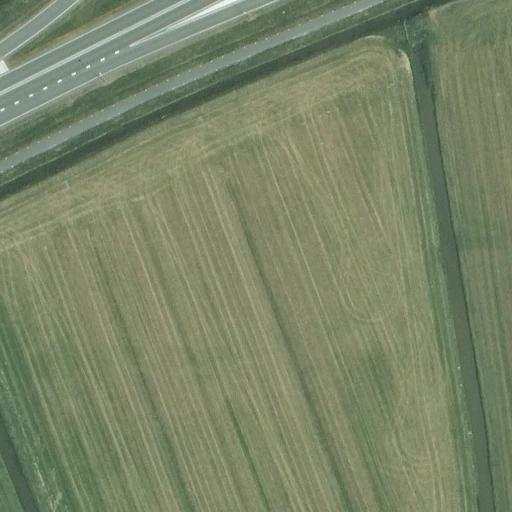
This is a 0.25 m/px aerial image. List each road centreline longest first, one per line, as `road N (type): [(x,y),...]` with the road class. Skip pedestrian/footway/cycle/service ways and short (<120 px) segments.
road 1 (trunk): [(67,61),(135,53),(266,0)]
road 2 (trunk): [(191,0),(67,61)]
